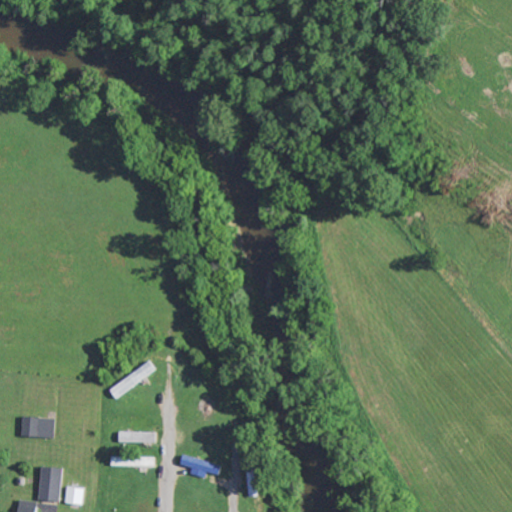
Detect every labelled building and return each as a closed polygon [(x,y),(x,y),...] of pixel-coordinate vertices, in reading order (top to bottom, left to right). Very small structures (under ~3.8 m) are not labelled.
[(53,437),(53,418),(20,417),(20,436),(53,437)] [(155,432),(117,432),(117,443),(155,443),(155,432)] [(178,465),(190,468),(189,474),(204,478),(205,472),(218,475),(221,465),(181,455),(178,465)] [(60,501),(61,468),(38,467),(37,500),(60,501)] [(63,503),(81,505),(83,489),(65,487),(63,503)] [(32,511),(33,501),(16,501),(15,511),(32,511)]
